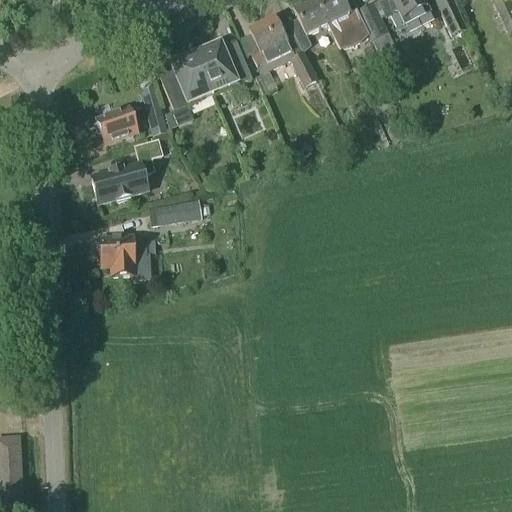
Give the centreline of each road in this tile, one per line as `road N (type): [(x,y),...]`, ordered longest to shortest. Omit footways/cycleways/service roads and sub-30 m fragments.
road 1 (unclassified): [(55,511),(37,77)]
road 2 (residential): [(37,77),(174,0)]
